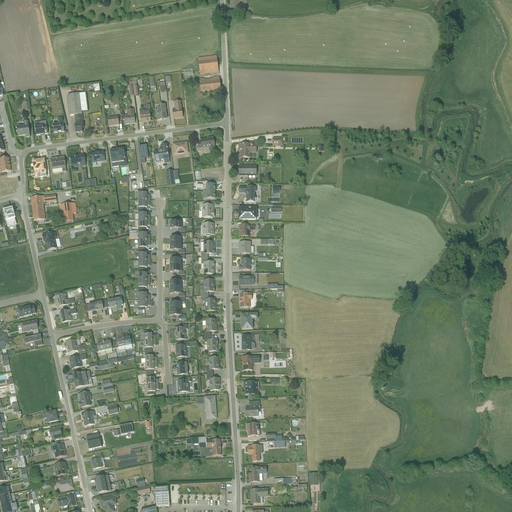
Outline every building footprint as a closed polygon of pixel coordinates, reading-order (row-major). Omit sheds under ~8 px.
[(199,59),(200,75),(217,73),(216,58),(199,59)] [(180,72),(182,81),(196,79),(195,70),(186,71),(180,72)] [(201,94),(220,91),(218,78),(199,81),(201,94)] [(126,83),(127,97),(134,97),(134,86),(130,86),(130,83),(126,83)] [(85,111),(83,93),(64,95),(66,116),(79,115),(79,112),(85,111)] [(174,119),(182,118),(181,103),(173,103),(174,112),(173,112),(174,119)] [(157,123),(166,122),(164,106),(155,107),(157,123)] [(124,127),(135,125),(133,110),(126,112),(126,116),(122,117),(124,127)] [(140,124),(150,123),(149,112),(138,113),(140,124)] [(75,135),(84,133),(81,116),(74,117),(75,126),(73,127),(75,135)] [(108,128),(118,127),(117,118),(107,119),(108,128)] [(52,136),(64,134),(62,120),(56,121),(57,126),(51,127),(52,136)] [(34,138),(48,136),(46,123),(38,124),(39,128),(34,129),(34,125),(32,125),(34,138)] [(16,141),(30,139),(27,124),(23,124),(23,127),(14,128),(16,141)] [(215,151),(213,137),(194,140),(196,154),(215,151)] [(273,139),(272,147),(283,149),(284,141),(273,139)] [(174,156),(188,154),(186,142),(172,144),(174,156)] [(153,162),(168,160),(166,144),(151,147),(153,162)] [(255,155),(255,145),(238,145),(238,162),(249,162),(249,155),(255,155)] [(147,148),(138,149),(141,165),(145,165),(145,161),(148,160),(147,148)] [(124,162),(122,149),(115,150),(117,163),(124,162)] [(110,164),(117,163),(115,150),(108,151),(110,164)] [(91,165),(105,163),(103,152),(89,153),(91,165)] [(71,170),(85,167),(83,155),(69,157),(71,170)] [(62,173),(66,173),(64,157),(49,160),(51,171),(61,170),(62,173)] [(0,168),(9,167),(7,160),(2,161),(1,158),(0,158),(0,168)] [(38,175),(45,174),(43,160),(31,162),(33,171),(38,170),(38,175)] [(237,177),(255,177),(256,167),(237,166),(237,177)] [(0,175),(10,173),(9,167),(0,168),(0,175)] [(164,186),(176,184),(174,170),(162,172),(164,186)] [(246,203),(255,203),(255,187),(238,187),(238,195),(246,195),(246,203)] [(33,223),(44,221),(41,198),(30,199),(33,223)] [(162,202),(162,219),(170,219),(170,208),(167,207),(167,202),(162,202)] [(70,204),(59,204),(60,222),(71,222),(70,204)] [(202,219),(213,218),(213,205),(202,206),(202,219)] [(5,228),(15,225),(10,208),(1,211),(5,228)] [(237,220),(255,220),(255,208),(237,208),(237,220)] [(202,236),(213,237),(213,224),(202,224),(202,236)] [(253,232),(253,225),(238,225),(238,237),(249,238),(249,232),(253,232)] [(45,252),(58,250),(54,233),(42,236),(45,252)] [(203,255),(214,255),(214,242),(203,242),(203,255)] [(238,255),(250,254),(250,243),(238,243),(238,255)] [(239,271),(250,270),(250,259),(239,259),(239,271)] [(203,276),(214,276),(214,262),(203,263),(203,276)] [(238,286),(253,286),(253,276),(238,277),(238,286)] [(203,293),(214,293),(213,280),(202,281),(203,293)] [(251,300),(251,294),(239,294),(239,308),(249,308),(249,300),(251,300)] [(56,309),(74,306),(73,300),(67,302),(65,295),(54,297),(56,309)] [(115,308),(122,306),(120,299),(113,301),(115,308)] [(205,313),(215,312),(214,300),(204,301),(205,313)] [(115,308),(113,301),(106,303),(108,310),(115,308)] [(95,312),(103,310),(101,302),(94,304),(95,312)] [(95,312),(94,304),(87,306),(89,314),(95,312)] [(19,318),(35,315),(33,306),(17,310),(19,318)] [(76,315),(75,310),(58,313),(61,325),(72,323),(70,316),(76,315)] [(256,319),(256,314),(240,315),(240,330),(252,330),(251,320),(256,319)] [(205,333),(217,332),(216,320),(204,321),(205,333)] [(22,334),(38,331),(36,322),(20,325),(22,334)] [(174,341),(185,341),(185,328),(174,329),(174,341)] [(41,346),(39,336),(23,340),(24,346),(34,344),(35,348),(41,346)] [(241,351),(251,351),(250,336),(241,336),(241,351)] [(124,348),(131,347),(129,338),(121,340),(124,348)] [(124,348),(121,340),(115,341),(117,350),(124,348)] [(207,353),(218,353),(217,340),(206,341),(207,353)] [(67,354),(85,350),(84,346),(76,348),(75,341),(64,343),(67,354)] [(143,349),(152,349),(151,341),(143,342),(143,349)] [(104,353),(111,351),(109,342),(102,344),(104,353)] [(104,353),(102,344),(95,346),(97,354),(104,353)] [(175,359),(186,358),(186,346),(175,347),(175,359)] [(266,355),(266,361),(269,361),(269,367),(280,367),(280,362),(272,361),(272,355),(266,355)] [(86,361),(85,356),(68,360),(71,371),(82,369),(80,362),(86,361)] [(259,364),(258,356),(242,357),(242,371),(252,371),(252,365),(259,364)] [(208,370),(219,370),(218,358),(208,358),(208,370)] [(177,375),(187,375),(187,363),(177,363),(177,375)] [(71,376),(73,383),(90,380),(88,373),(71,376)] [(209,392),(220,391),(220,379),(209,379),(209,392)] [(74,390),(91,387),(90,380),(73,383),(74,390)] [(99,382),(102,394),(111,392),(109,380),(99,382)] [(177,393),(188,393),(188,381),(177,381),(177,393)] [(246,397),(258,396),(257,382),(245,383),(246,397)] [(80,410),(91,407),(88,393),(77,396),(80,410)] [(205,422),(216,421),(215,397),(203,397),(205,422)] [(245,417),(260,417),(259,402),(249,402),(249,407),(244,407),(245,417)] [(106,415),(116,414),(115,405),(105,407),(106,415)] [(47,425),(58,422),(55,412),(44,415),(47,425)] [(94,418),(93,413),(80,415),(83,428),(94,426),(93,418),(94,418)] [(248,438),(259,437),(258,424),(247,425),(248,438)] [(51,443),(62,440),(59,428),(48,430),(51,443)] [(88,449),(97,447),(94,434),(85,436),(88,449)] [(203,437),(189,438),(189,445),(196,444),(196,449),(204,449),(203,437)] [(279,445),(278,437),(265,438),(265,442),(268,442),(268,445),(279,445)] [(207,458),(221,457),(220,440),(205,441),(207,458)] [(55,460),(65,457),(63,446),(52,448),(55,460)] [(248,459),(260,458),(259,446),(247,447),(248,459)] [(13,452),(15,467),(17,467),(17,469),(21,469),(19,458),(26,457),(25,451),(13,452)] [(92,471),(102,469),(100,460),(90,461),(92,471)] [(56,478),(68,476),(65,464),(53,466),(56,478)] [(265,475),(264,467),(248,468),(248,483),(259,482),(259,475),(265,475)] [(96,482),(99,496),(111,493),(108,479),(96,482)] [(58,494),(73,491),(70,481),(55,484),(58,494)] [(155,508),(168,507),(167,488),(154,489),(155,508)] [(7,489),(0,490),(0,498),(9,497),(7,489)] [(268,498),(267,490),(250,491),(251,506),(259,506),(258,498),(268,498)] [(0,498),(0,508),(9,506),(14,505),(12,496),(9,497),(0,498)] [(67,509),(76,507),(74,496),(56,500),(58,509),(67,507),(67,509)] [(116,506),(114,497),(99,501),(101,509),(104,509),(104,511),(113,511),(112,507),(116,506)]
